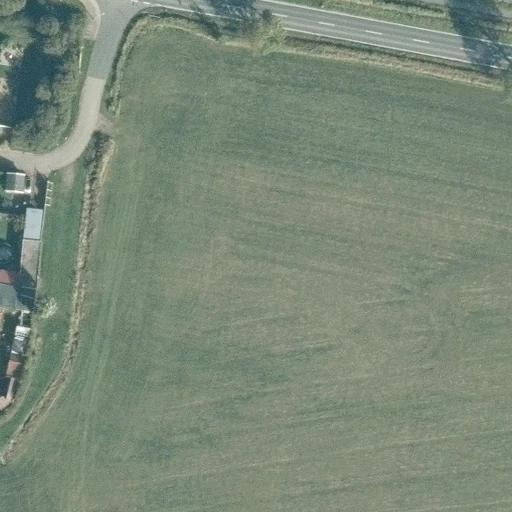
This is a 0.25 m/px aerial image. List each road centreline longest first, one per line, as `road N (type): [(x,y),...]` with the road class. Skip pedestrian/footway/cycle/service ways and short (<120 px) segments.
road 1 (track): [(0,451),(56,375),(78,140)]
road 2 (secondary): [(193,0),(511,58)]
road 3 (residential): [(122,0),(72,150),(43,165),(0,162)]
